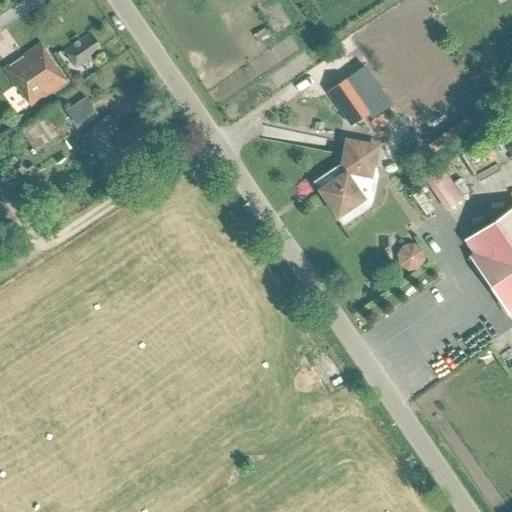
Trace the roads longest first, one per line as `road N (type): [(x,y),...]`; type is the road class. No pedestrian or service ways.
road 1 (tertiary): [(465,511),(119,0)]
road 2 (track): [(211,136),(50,242),(29,237),(0,190)]
